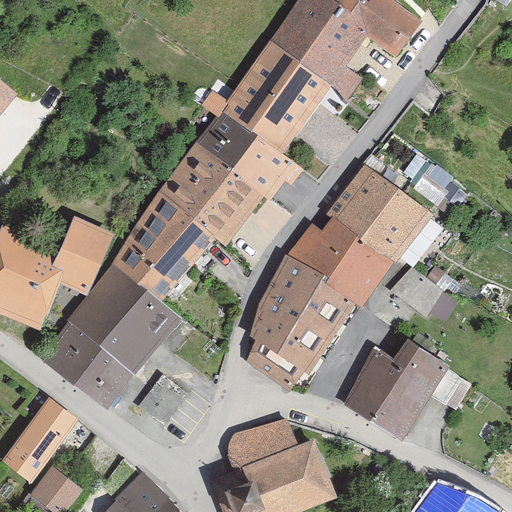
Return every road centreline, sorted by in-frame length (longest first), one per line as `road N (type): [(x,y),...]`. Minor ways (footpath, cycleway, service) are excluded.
road 1 (residential): [(467,0),(457,27),(271,264),(227,391)]
road 2 (residential): [(227,391),(355,427),(511,505)]
road 3 (residential): [(183,485),(0,345)]
